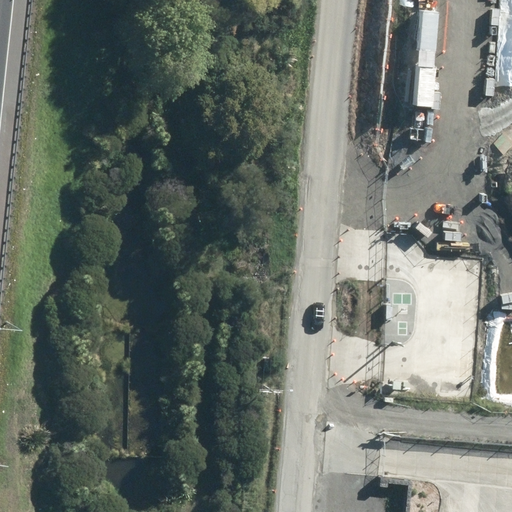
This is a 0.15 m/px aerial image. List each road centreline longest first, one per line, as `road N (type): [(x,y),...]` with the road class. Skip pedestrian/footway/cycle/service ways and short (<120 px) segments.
road 1 (unclassified): [(342,0),(288,511)]
road 2 (unknown): [(300,407),(418,456),(511,472)]
